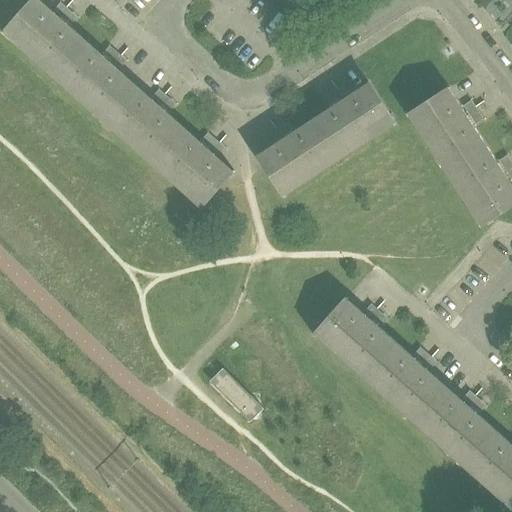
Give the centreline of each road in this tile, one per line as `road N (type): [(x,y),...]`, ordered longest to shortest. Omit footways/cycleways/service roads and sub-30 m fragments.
road 1 (residential): [(303,75),(417,0)]
road 2 (residential): [(511,273),(464,322),(511,363)]
road 3 (residential): [(169,7),(173,37),(242,104)]
